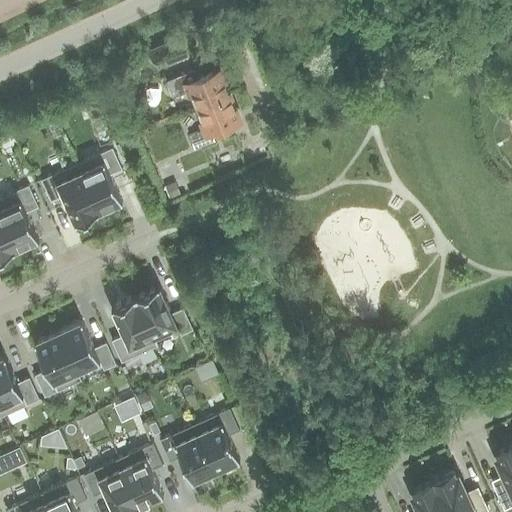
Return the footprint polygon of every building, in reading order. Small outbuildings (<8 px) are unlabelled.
[(160,66),(189,55),(182,38),(145,52),(160,66)] [(199,107),(229,95),(218,69),(191,80),(187,72),(167,80),(172,93),(186,88),(187,93),(192,91),(199,107)] [(239,120),(229,95),(199,107),(204,121),(200,123),(202,128),(188,133),(194,147),(214,139),(210,131),(239,120)] [(77,163),(99,211),(123,201),(110,174),(122,168),(112,146),(77,163)] [(99,211),(77,163),(41,179),(51,201),(63,195),(75,222),(99,211)] [(181,178),(169,173),(164,183),(176,188),(181,178)] [(0,197),(0,216),(15,249),(39,239),(27,212),(38,206),(29,184),(0,197)] [(0,256),(15,249),(0,216),(0,256)] [(135,296),(153,336),(154,336),(177,326),(181,334),(193,329),(183,307),(171,312),(159,285),(135,296)] [(158,344),(154,336),(153,336),(135,296),(111,307),(124,334),(111,339),(121,361),(158,344)] [(78,375),(79,375),(102,365),(104,369),(116,363),(106,342),(94,347),(82,320),(58,331),(78,375)] [(81,379),(79,375),(78,375),(58,331),(34,342),(47,369),(35,374),(45,396),(81,379)] [(0,357),(0,406),(4,415),(39,398),(29,377),(17,382),(5,355),(0,357)] [(145,390),(136,394),(140,402),(148,399),(145,390)] [(195,423),(216,470),(240,459),(228,434),(239,429),(229,407),(195,423)] [(147,421),(142,424),(146,433),(152,430),(149,425),(147,421)] [(155,422),(149,425),(152,430),(154,435),(160,432),(155,422)] [(216,470),(195,423),(160,439),(170,461),(181,456),(192,481),(216,470)] [(140,505),(163,494),(152,469),(163,464),(153,442),(118,458),(140,505)] [(511,505),(511,444),(496,452),(498,457),(495,458),(505,480),(493,485),(504,509),(511,505)] [(19,447),(7,453),(13,467),(26,462),(19,447)] [(81,456),(73,460),(77,468),(85,465),(81,456)] [(67,457),(66,467),(77,468),(72,457),(67,457)] [(123,511),(140,505),(118,458),(83,473),(93,495),(104,490),(114,511),(123,511)] [(433,481),(447,511),(489,511),(480,491),(469,497),(459,474),(455,476),(453,471),(433,481)] [(76,476),(42,492),(50,511),(79,511),(76,503),(86,498),(76,476)] [(447,511),(433,481),(432,481),(412,490),(414,495),(411,496),(418,511),(447,511)] [(50,511),(42,492),(7,508),(8,511),(50,511)]
